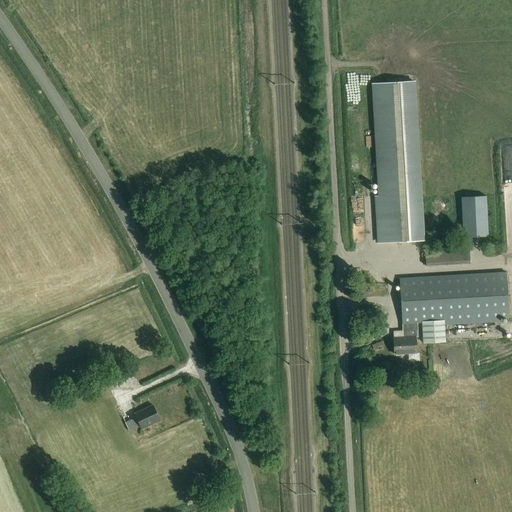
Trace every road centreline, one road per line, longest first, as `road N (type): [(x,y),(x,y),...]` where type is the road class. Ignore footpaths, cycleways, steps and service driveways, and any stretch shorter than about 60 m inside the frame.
road 1 (unclassified): [(253,511),(229,424),(150,265),(70,121),(0,17)]
road 2 (unclassified): [(352,511),(325,0)]
